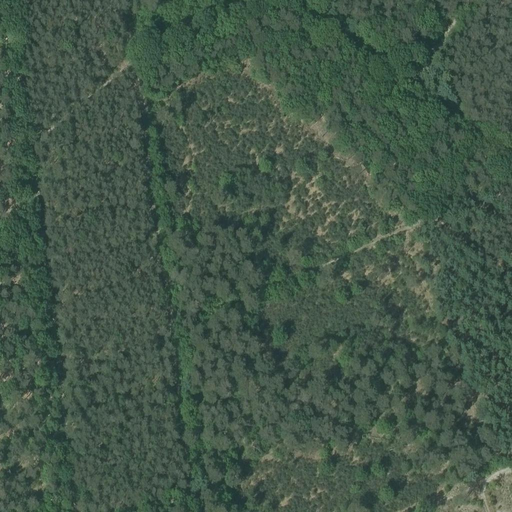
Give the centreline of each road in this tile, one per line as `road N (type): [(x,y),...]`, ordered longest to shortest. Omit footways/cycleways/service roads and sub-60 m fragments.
road 1 (track): [(74,511),(33,158),(41,140),(133,58)]
road 2 (track): [(191,500),(133,58)]
road 3 (track): [(511,158),(406,76),(412,68)]
road 4 (track): [(132,46),(247,0)]
